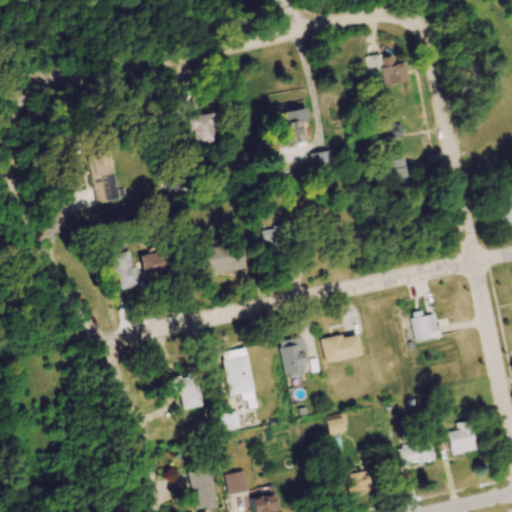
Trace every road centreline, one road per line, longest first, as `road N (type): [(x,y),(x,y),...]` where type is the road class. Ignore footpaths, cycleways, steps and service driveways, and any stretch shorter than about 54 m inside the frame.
road 1 (residential): [(511,441),(429,46),(411,22)]
road 2 (residential): [(154,511),(137,424),(18,198),(19,118)]
road 3 (residential): [(411,22),(374,15),(58,83),(37,92),(19,118)]
road 4 (residential): [(474,262),(99,343)]
